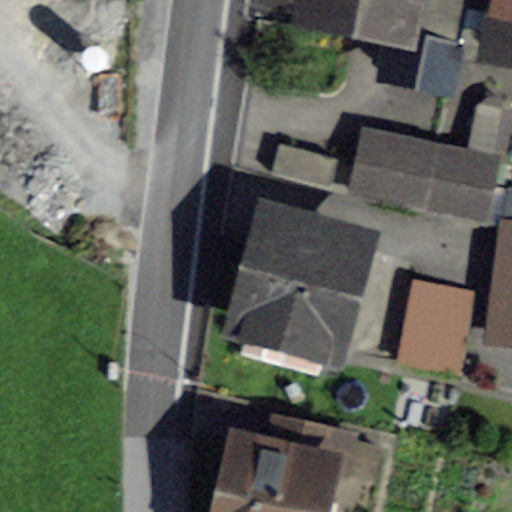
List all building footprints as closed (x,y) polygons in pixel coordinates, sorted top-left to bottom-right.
[(387,72),(447,85),(460,22),(464,0),(317,0),(315,17),(395,33),(387,72)] [(511,0),(464,0),(460,22),(493,29),(489,50),(511,54),(511,0)] [(476,109),(466,157),(434,150),(428,177),(489,189),(495,163),(488,161),(498,114),(476,109)] [(354,194),(421,208),(428,177),(434,150),(366,136),(354,194)] [(329,189),(337,160),(279,145),(271,173),(329,189)] [(421,208),(482,221),(489,189),(428,177),(421,208)] [(511,192),(507,192),(489,333),(511,335),(511,192)] [(324,375),(357,245),(282,225),(275,250),(265,247),(244,327),(276,335),(270,360),(324,375)] [(418,282),(402,364),(458,375),(474,293),(418,282)] [(313,511),(331,435),(292,426),(284,459),(243,449),(228,511),(313,511)]
